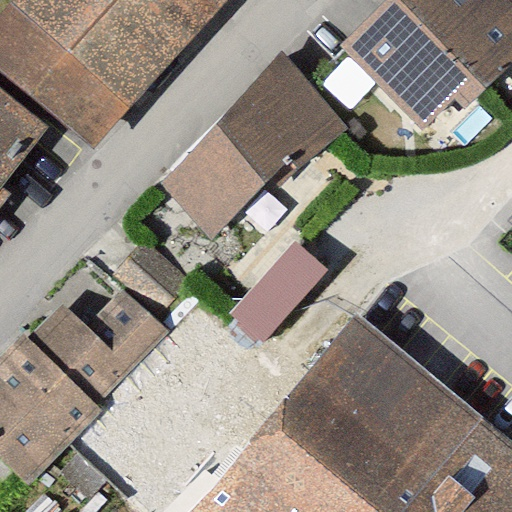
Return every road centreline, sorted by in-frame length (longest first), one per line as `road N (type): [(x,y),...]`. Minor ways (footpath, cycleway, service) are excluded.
road 1 (residential): [(0,300),(286,0)]
road 2 (unknown): [(422,246),(374,257),(336,285),(170,440)]
